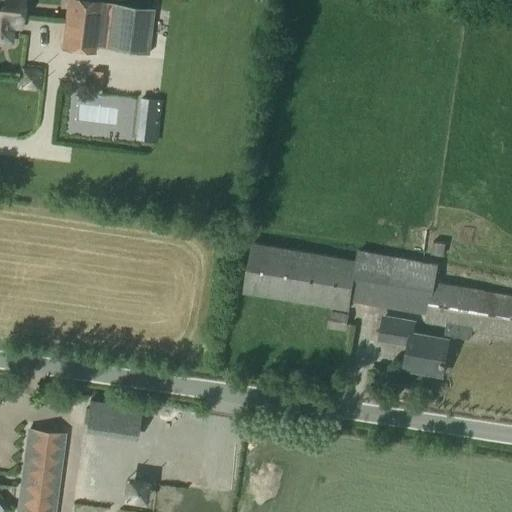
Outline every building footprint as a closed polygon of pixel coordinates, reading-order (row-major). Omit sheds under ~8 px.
[(0,0),(0,42),(11,44),(12,29),(20,30),(23,0),(0,0)] [(82,0),(65,0),(59,51),(93,55),(94,49),(109,51),(115,6),(100,4),(100,2),(82,0)] [(116,8),(110,49),(144,53),(150,13),(116,8)] [(85,60),(85,83),(98,83),(97,60),(85,60)] [(511,297),(431,283),(434,268),(358,254),(357,262),(251,242),(248,257),(242,295),(348,312),(350,303),(426,317),(424,324),(445,328),(443,336),(469,341),(471,332),(511,339),(511,297)] [(328,313),(325,333),(345,335),(347,315),(328,313)] [(382,318),(378,342),(406,347),(402,371),(441,378),(448,341),(411,334),(413,324),(382,318)] [(97,402),(93,426),(138,433),(140,409),(97,402)] [(191,432),(193,405),(160,402),(157,429),(191,432)] [(27,430),(16,511),(53,511),(63,434),(27,430)] [(80,449),(81,470),(107,470),(106,448),(80,449)]
